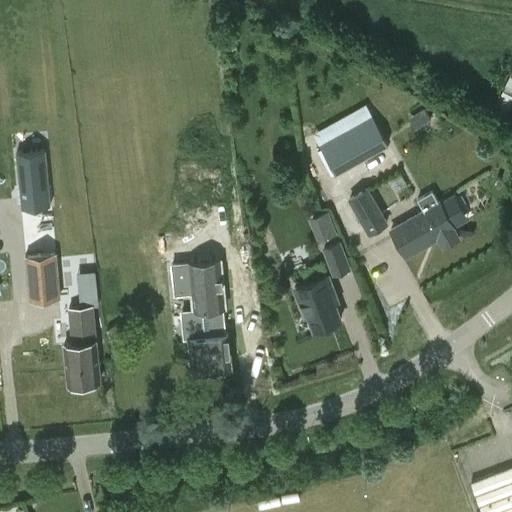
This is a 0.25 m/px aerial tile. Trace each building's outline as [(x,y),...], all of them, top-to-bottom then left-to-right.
[(511,117),(511,71),(494,107),(511,117)] [(365,104),(310,129),(329,171),(384,146),(365,104)] [(425,109),(414,116),(420,124),(430,118),(425,109)] [(362,182),(398,165),(393,153),(357,171),(362,182)] [(49,156),(15,159),(20,212),(53,209),(49,156)] [(224,180),(185,181),(185,207),(225,206),(224,180)] [(387,223),(380,211),(367,188),(350,198),(370,232),(387,223)] [(417,199),(423,210),(390,229),(406,256),(439,237),(444,246),(459,237),(454,227),(455,227),(433,189),(417,199)] [(309,212),(312,236),(333,233),(330,209),(309,212)] [(323,247),(330,267),(333,275),(351,268),(341,240),(323,247)] [(58,257),(25,260),(29,300),(61,297),(58,257)] [(172,264),(177,311),(193,309),(193,311),(227,307),(222,258),(189,261),(189,262),(172,264)] [(309,315),(315,331),(342,321),(331,289),(334,288),(330,276),(295,288),(306,317),(309,315)] [(74,340),(64,341),(68,383),(101,380),(97,338),(93,304),(71,306),(74,340)] [(187,319),(189,336),(192,371),(232,367),(227,315),(187,319)] [(511,511),(511,482),(507,468),(471,482),(482,511),(511,511)]
